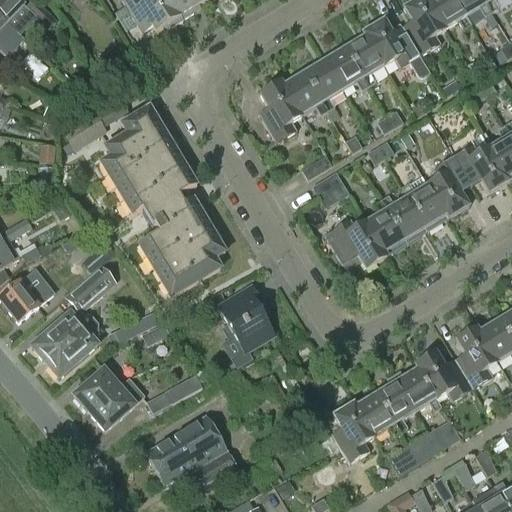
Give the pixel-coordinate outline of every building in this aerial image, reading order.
[(14,0),(0,0),(0,20),(6,26),(6,25),(19,37),(34,21),(47,32),(55,24),(32,2),(25,10),(14,0)] [(124,10),(113,16),(124,35),(135,28),(140,37),(151,31),(154,36),(168,28),(170,31),(181,25),(166,0),(150,0),(140,6),(136,0),(123,0),(119,2),(124,10)] [(166,0),(181,25),(193,17),(190,13),(204,5),(200,0),(166,0)] [(411,25),(401,31),(419,60),(439,48),(434,39),(444,33),(423,0),(421,0),(402,11),(411,25)] [(451,0),(423,0),(444,33),(457,25),(462,34),(469,29),(465,21),(451,0)] [(479,0),(451,0),(465,21),(478,12),(483,21),(490,17),(479,0)] [(479,0),(490,17),(497,12),(492,4),(498,0),(479,0)] [(483,21),(495,41),(502,36),(490,17),(483,21)] [(0,20),(0,36),(5,41),(5,42),(14,51),(28,64),(36,55),(22,42),(18,38),(19,37),(6,25),(6,26),(0,20)] [(383,23),(362,36),(383,71),(393,65),(398,73),(408,67),(417,81),(422,82),(429,77),(419,60),(401,31),(391,37),(383,23)] [(362,36),(341,49),(367,91),(374,87),(369,79),(383,71),(362,36)] [(511,52),(508,47),(499,52),(506,63),(511,59),(511,52)] [(341,49),(321,61),(342,95),(355,87),(360,96),(367,91),(341,49)] [(488,59),(478,65),(485,76),(494,70),(488,59)] [(321,61),(300,74),(326,117),(333,112),(328,104),(342,95),(321,61)] [(300,74),(280,86),(301,121),(314,113),(319,121),(326,117),(300,74)] [(487,84),(468,95),(475,106),(494,95),(487,84)] [(267,112),(257,119),(275,148),(296,135),(291,127),(301,121),(280,86),(259,99),(267,112)] [(91,115),(60,134),(73,155),(104,136),(102,132),(127,116),(116,99),(91,115)] [(109,160),(99,166),(131,219),(140,214),(150,231),(152,229),(157,237),(137,248),(169,302),(219,272),(213,262),(223,256),(191,203),(189,204),(184,196),(195,190),(147,111),(120,128),(126,137),(103,150),(109,160)] [(395,116),(386,121),(392,132),(401,127),(395,116)] [(386,121),(376,127),(383,138),(392,132),(386,121)] [(511,129),(510,126),(503,131),(511,145),(511,129)] [(502,143),(489,152),(509,186),(511,183),(511,145),(503,131),(496,135),(502,143)] [(354,140),(344,146),(351,157),(361,151),(354,140)] [(385,146),(376,151),(383,163),(392,157),(385,146)] [(473,149),(452,161),(470,191),(480,186),(487,199),(509,186),(489,152),(478,158),(473,149)] [(376,151),(367,157),(374,168),(383,163),(376,151)] [(325,159),(301,174),(307,184),(331,169),(325,159)] [(437,183),(427,189),(447,223),(468,211),(460,197),(470,191),(452,161),(432,174),(437,183)] [(335,176),(311,191),(318,202),(341,187),(335,176)] [(421,180),(401,193),(407,202),(427,235),(447,223),(427,189),(421,180)] [(341,187),(318,202),(324,211),(347,197),(341,187)] [(387,201),(380,205),(406,248),(427,235),(407,202),(393,210),(387,201)] [(379,219),(366,227),(386,260),(406,248),(380,205),(373,210),(379,219)] [(68,217),(62,207),(53,213),(57,220),(62,221),(68,217)] [(25,223),(14,229),(19,238),(30,232),(25,223)] [(350,224),(324,240),(342,269),(357,260),(365,273),(386,260),(366,227),(355,233),(350,224)] [(14,229),(3,236),(6,240),(8,244),(19,238),(14,229)] [(0,273),(19,263),(8,244),(6,240),(4,241),(0,243),(0,273)] [(92,277),(113,258),(104,247),(82,266),(92,277)] [(36,252),(21,260),(25,267),(40,259),(36,252)] [(67,319),(30,351),(58,383),(96,350),(93,345),(99,340),(96,337),(97,328),(90,320),(81,320),(79,317),(115,287),(100,270),(64,301),(66,302),(58,308),(67,319)] [(18,286),(0,300),(0,306),(17,327),(37,311),(36,310),(52,297),(44,287),(28,299),(18,286)] [(250,290),(215,311),(243,357),(273,339),(254,308),(260,305),(250,290)] [(511,310),(496,320),(511,346),(511,310)] [(157,314),(121,333),(127,343),(162,325),(157,314)] [(511,346),(496,320),(476,333),(496,367),(510,359),(511,362),(511,346)] [(164,327),(142,339),(148,350),(170,338),(164,327)] [(463,359),(453,365),(471,394),(491,382),(486,373),(496,367),(476,333),(455,345),(463,359)] [(435,357),(414,370),(435,404),(445,398),(450,407),(471,394),(453,365),(444,371),(435,357)] [(414,370),(394,382),(414,416),(427,408),(433,417),(440,413),(435,404),(414,370)] [(103,374),(72,400),(88,418),(124,386),(111,371),(105,377),(103,374)] [(165,397),(147,406),(153,417),(171,408),(201,392),(195,380),(164,396),(165,397)] [(394,382),(373,395),(399,438),(406,433),(400,424),(414,416),(394,382)] [(124,386),(88,418),(104,436),(134,410),(144,401),(137,393),(127,401),(119,392),(125,387),(124,386)] [(373,395),(353,407),(373,441),(387,433),(392,442),(399,438),(373,395)] [(340,433),(330,439),(348,468),(368,456),(362,447),(373,441),(353,407),(331,420),(340,433)] [(205,421),(143,458),(163,491),(189,475),(201,496),(237,474),(205,421)] [(447,425),(422,440),(428,450),(438,443),(444,453),(459,444),(447,425)] [(422,440),(406,450),(417,469),(444,453),(438,443),(428,450),(422,440)] [(406,450),(386,462),(397,481),(417,469),(406,450)] [(485,454),(474,461),(487,482),(495,477),(485,454)] [(281,456),(253,473),(261,487),(290,469),(281,456)] [(461,463),(450,470),(465,495),(474,489),(464,467),(461,463)] [(442,481),(431,488),(443,508),(452,503),(442,481)] [(471,505),(475,511),(504,511),(497,500),(492,491),(471,505)] [(511,511),(511,491),(497,500),(504,511),(511,511)] [(429,511),(421,493),(410,500),(416,511),(429,511)]
